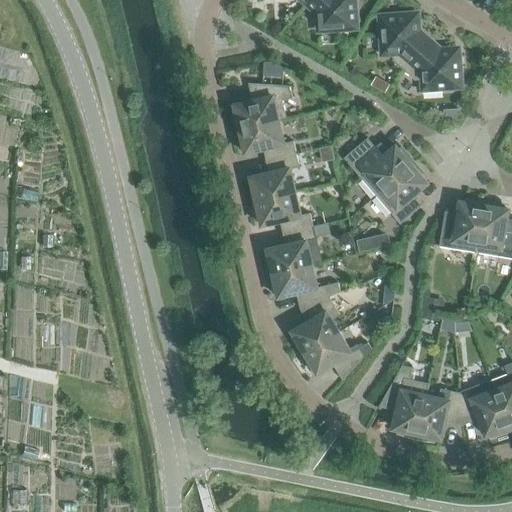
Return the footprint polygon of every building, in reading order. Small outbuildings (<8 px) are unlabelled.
[(309,0),(306,4),(317,14),(318,31),(357,28),(354,0),(309,0)] [(418,13),(379,16),(382,55),(392,54),(393,61),(404,70),(430,40),(419,30),(418,13)] [(441,49),(430,40),(404,70),(415,80),(422,79),(422,90),(461,87),(458,48),(441,49)] [(266,62),(264,74),(284,76),(285,64),(266,62)] [(254,83),(258,100),(234,105),(235,111),(233,111),(235,129),(235,130),(279,120),(287,119),(282,100),(293,98),(291,85),(254,83)] [(437,122),(454,121),(453,108),(436,109),(437,122)] [(284,143),(279,120),(235,130),(235,131),(236,130),(241,148),(244,147),(245,153),(269,148),(271,160),(296,154),(293,141),(284,143)] [(396,145),(389,151),(381,142),(371,150),(364,142),(365,141),(364,140),(344,158),(376,195),(415,162),(401,148),(400,150),(396,145)] [(252,183),(249,183),(252,201),(251,201),(252,202),(295,192),(290,169),(299,167),(296,154),(271,160),(274,172),(251,177),(252,183)] [(376,195),(400,224),(420,207),(411,197),(428,183),(424,178),(426,177),(415,162),(376,195)] [(300,215),(295,192),(252,202),(252,203),(258,220),(260,219),(262,225),(285,220),(288,232),(313,226),(310,213),(300,215)] [(439,246),(476,252),(485,201),(466,200),(466,202),(459,201),(458,209),(446,207),(439,246)] [(485,201),(476,252),(511,258),(511,216),(507,216),(508,209),(502,208),(503,206),(485,201)] [(267,249),(268,255),(266,255),(268,273),(268,274),(312,264),(321,262),(313,226),(288,232),(291,244),(267,249)] [(388,233),(376,235),(379,247),(390,244),(388,233)] [(278,297),(302,292),(305,306),(329,296),(340,292),(338,282),(317,287),(312,264),(268,274),(268,275),(269,275),(274,292),(277,291),(278,297)] [(386,304),(394,299),(395,286),(388,285),(386,304)] [(300,354),(300,355),(339,331),(332,320),(339,314),(329,296),(305,306),(312,319),(292,331),(295,337),(292,338),(300,354)] [(424,315),(442,318),(445,300),(426,297),(424,315)] [(442,326),(456,329),(456,314),(444,312),(442,326)] [(391,326),(392,314),(383,313),(383,326),(391,326)] [(456,314),(456,329),(472,327),(467,316),(456,314)] [(338,361),(346,376),(365,355),(360,347),(352,352),(339,331),(300,355),(301,356),(301,355),(312,370),(314,368),(317,374),(338,361)] [(507,372),(490,379),(510,431),(511,430),(511,362),(504,365),(507,372)] [(398,432),(416,438),(425,395),(428,383),(410,379),(412,367),(402,365),(381,401),(398,405),(393,429),(399,430),(398,432)] [(490,378),(460,389),(460,392),(462,419),(477,414),(485,436),(491,434),(492,436),(510,431),(490,379),(490,378)] [(428,383),(425,395),(416,438),(434,441),(435,438),(441,439),(446,416),(462,419),(460,392),(450,390),(448,400),(426,395),(429,383),(428,383)]
